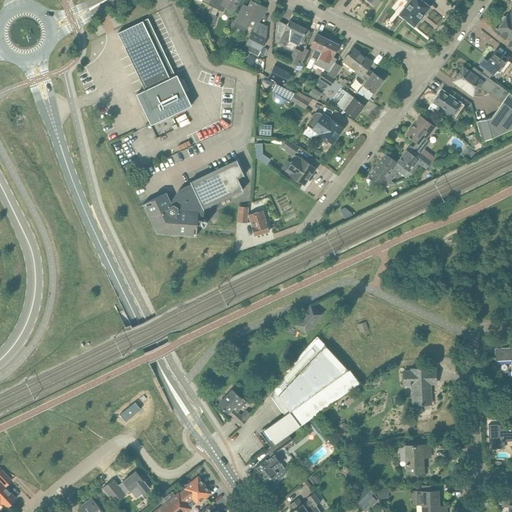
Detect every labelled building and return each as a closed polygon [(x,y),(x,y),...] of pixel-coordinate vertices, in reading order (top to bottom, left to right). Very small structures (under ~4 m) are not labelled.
[(217,0),(214,7),(223,12),(226,6),(229,7),(228,9),(227,10),(227,11),(227,12),(227,13),(228,13),(228,14),(229,14),(229,15),(230,15),(231,15),(231,14),(232,14),(233,14),(233,13),(234,12),(235,10),(240,0),(217,0)] [(409,0),(410,0),(399,14),(414,26),(430,7),(421,0),(409,0)] [(235,20),(248,27),(249,25),(255,28),(253,32),(244,49),(258,56),(266,39),(267,26),(266,26),(258,22),(265,8),(257,4),(258,3),(256,2),(255,3),(251,1),(248,7),(243,5),(235,20)] [(211,13),(207,20),(214,23),(218,16),(211,13)] [(511,18),(509,16),(508,15),(497,29),(501,33),(500,35),(505,39),(507,37),(511,40),(507,46),(511,49),(511,18)] [(117,33),(135,70),(145,90),(142,91),(136,94),(142,106),(151,125),(191,106),(177,75),(175,75),(148,18),(117,33)] [(277,20),(276,37),(280,39),(278,42),(286,46),(289,40),(297,44),(299,44),(302,38),(303,38),(307,29),(289,20),(287,25),(277,20)] [(315,50),(311,58),(317,61),(328,39),(317,34),(310,48),(315,50)] [(328,39),(317,61),(324,64),(321,69),(324,71),(327,73),(335,61),(331,59),(331,58),(332,58),(338,44),(328,39)] [(295,48),(288,62),(296,66),(303,52),(295,48)] [(352,48),(343,60),(356,70),(366,58),(352,48)] [(299,61),(305,64),(311,51),(305,49),(299,61)] [(502,73),(503,74),(511,63),(507,60),(495,50),(487,61),(484,59),(480,63),(479,64),(485,69),(483,71),(482,72),(490,77),(492,74),(493,75),(498,79),(502,73)] [(366,58),(356,70),(368,79),(363,86),(359,93),(369,99),(373,93),(373,94),(384,80),(373,72),(372,73),(367,69),(372,63),(366,58)] [(327,73),(334,78),(342,65),(335,61),(327,73)] [(268,77),(280,83),(285,85),(290,73),(274,65),(268,77)] [(496,84),(473,67),(470,72),(463,67),(458,74),(456,73),(453,78),(455,79),(453,81),(473,95),(479,86),(489,94),(496,84)] [(320,79),(322,81),(325,82),(331,86),(335,80),(323,72),(319,79),(320,79)] [(276,82),(271,91),(274,93),(274,94),(273,95),(273,96),(273,97),(273,98),(273,99),(273,100),(274,101),(275,102),(275,103),(276,104),(277,104),(278,105),(279,105),(280,105),(281,105),(283,105),(284,105),(285,104),(286,104),(286,103),(287,102),(288,101),(290,103),(291,101),(292,100),(294,97),(295,95),(297,92),(287,87),(276,82)] [(314,98),(318,91),(313,88),(309,95),(314,98)] [(432,103),(428,108),(435,113),(439,108),(454,118),(464,105),(441,89),(432,103)] [(355,119),(364,105),(347,92),(337,105),(355,119)] [(511,95),(509,93),(498,107),(490,118),(477,122),(483,142),(511,128),(511,95)] [(295,95),(294,97),(292,100),(303,108),(305,109),(309,102),(295,95)] [(322,116),(320,114),(319,113),(318,113),(317,113),(316,113),(315,113),(314,114),(307,124),(320,133),(319,134),(332,143),(343,128),(330,118),(330,119),(324,114),(322,116)] [(416,142),(413,147),(420,153),(430,142),(426,139),(435,127),(420,116),(406,134),(409,136),(408,137),(410,139),(410,138),(416,142)] [(260,125),(259,135),(269,136),(270,126),(260,125)] [(478,132),(468,137),(473,146),(482,142),(478,132)] [(293,155),(298,148),(287,140),(282,147),(293,155)] [(264,156),(264,143),(256,143),(256,161),(270,161),(270,156),(264,156)] [(467,145),(460,154),(466,158),(468,156),(470,158),(474,153),(472,151),(473,149),(467,145)] [(406,150),(397,162),(403,168),(408,172),(416,162),(425,169),(430,162),(419,153),(416,157),(406,150)] [(426,157),(435,164),(438,160),(429,153),(426,157)] [(403,168),(397,162),(386,154),(369,176),(384,188),(393,184),(391,182),(398,172),(405,178),(412,175),(408,172),(403,168)] [(311,173),(312,172),(315,168),(301,158),(300,160),(296,157),(285,172),(303,184),(307,179),(310,181),(313,175),(311,173)] [(159,232),(196,235),(197,225),(206,225),(206,220),(202,220),(203,210),(204,210),(203,207),(204,207),(241,189),(242,191),(243,190),(237,178),(243,176),(244,176),(237,160),(236,160),(237,162),(236,162),(235,160),(191,181),(192,183),(191,183),(191,181),(190,181),(190,182),(191,184),(192,186),(184,190),(182,191),(181,192),(179,194),(178,195),(177,196),(176,198),(175,199),(174,201),(174,202),(174,204),(172,205),(171,203),(167,194),(166,193),(144,203),(157,230),(158,230),(159,230),(159,232)] [(265,165),(256,164),(255,175),(264,176),(265,165)] [(248,208),(242,207),(239,207),(238,221),(246,222),(248,208)] [(255,236),(269,232),(263,212),(249,216),(251,223),(255,236)] [(310,305),(295,325),(307,334),(322,314),(310,305)] [(368,329),(365,322),(358,324),(361,332),(368,329)] [(274,443),(279,440),(359,383),(349,369),(317,336),(304,350),(280,375),(284,379),(274,390),(289,412),(264,430),(274,443)] [(511,347),(500,348),(500,347),(497,348),(494,348),(495,361),(511,360),(511,379),(511,378),(511,347)] [(413,404),(421,404),(431,404),(430,384),(436,384),(435,370),(429,370),(429,368),(411,369),(411,371),(403,371),(404,385),(412,384),(413,404)] [(218,405),(241,426),(251,415),(246,410),(241,416),(238,412),(246,402),(232,389),(218,405)] [(135,402),(119,415),(125,422),(141,409),(135,402)] [(310,423),(319,434),(324,430),(316,418),(310,423)] [(344,423),(337,427),(341,434),(349,429),(344,423)] [(488,425),(489,442),(511,441),(511,428),(498,429),(498,425),(488,425)] [(291,435),(282,440),(285,445),(294,440),(291,435)] [(274,443),(266,449),(271,456),(272,457),(267,461),(266,459),(262,462),(254,468),(256,471),(255,472),(258,477),(260,475),(265,482),(270,478),(274,483),(281,478),(282,477),(283,477),(283,476),(284,475),(284,474),(284,473),(285,473),(285,472),(285,471),(285,470),(284,470),(284,469),(284,468),(273,454),(284,446),(279,440),(274,443)] [(406,473),(413,473),(423,472),(422,457),(430,457),(430,445),(405,446),(406,473)] [(15,499),(4,487),(11,480),(1,468),(0,468),(0,502),(5,508),(15,499)] [(142,494),(149,488),(142,480),(143,479),(142,478),(141,478),(135,471),(117,485),(113,479),(102,488),(115,503),(136,486),(142,494)] [(317,475),(312,478),(316,485),(321,481),(317,475)] [(179,494),(186,503),(193,497),(197,503),(209,493),(198,478),(185,488),(186,489),(179,494)] [(366,486),(353,499),(361,507),(374,493),(366,486)] [(378,499),(389,498),(388,489),(377,490),(378,499)] [(421,492),(412,492),(412,505),(422,505),(421,511),(446,511),(446,506),(438,507),(438,492),(438,491),(428,491),(422,492),(421,492)] [(178,493),(178,494),(155,511),(185,511),(190,508),(186,503),(179,494),(178,493)] [(319,511),(315,506),(320,502),(313,493),(308,497),(309,499),(302,505),(298,498),(290,504),(294,509),(290,511),(319,511)] [(103,511),(100,508),(95,501),(91,498),(77,510),(78,511),(103,511)] [(511,511),(511,499),(502,500),(502,506),(509,506),(508,511),(511,511)]
